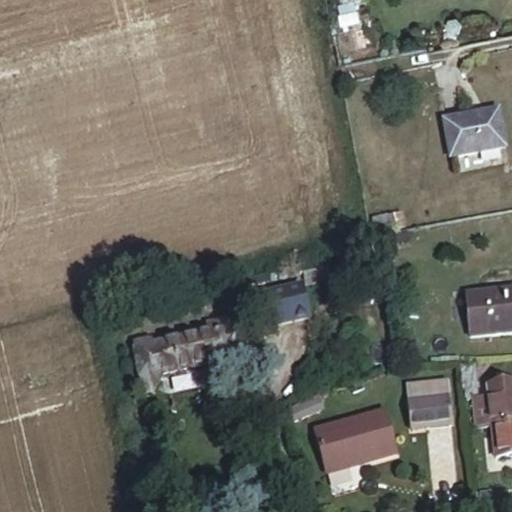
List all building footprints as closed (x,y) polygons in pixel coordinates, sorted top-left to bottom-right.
[(494,153),(511,148),(511,101),(483,108),(494,153)] [(411,237),(444,229),(440,215),(408,223),(411,237)] [(508,338),(511,337),(511,294),(499,297),(508,338)] [(178,370),(244,357),(236,316),(210,322),(212,334),(174,341),(177,357),(161,360),(163,373),(178,370)] [(283,342),(311,336),(307,319),(279,326),(283,342)] [(161,360),(177,357),(174,341),(172,331),(156,334),(161,360)] [(467,363),(453,365),(460,402),(465,401),(471,439),(487,436),(511,431),(511,381),(478,386),(480,398),(473,400),(467,363)] [(166,389),(181,386),(178,370),(163,373),(166,389)] [(444,381),(403,387),(410,433),(425,431),(426,437),(451,433),(444,381)] [(378,477),(407,467),(392,422),(321,447),(335,486),(376,472),(378,477)] [(511,431),(487,436),(492,468),(511,464),(511,431)]
